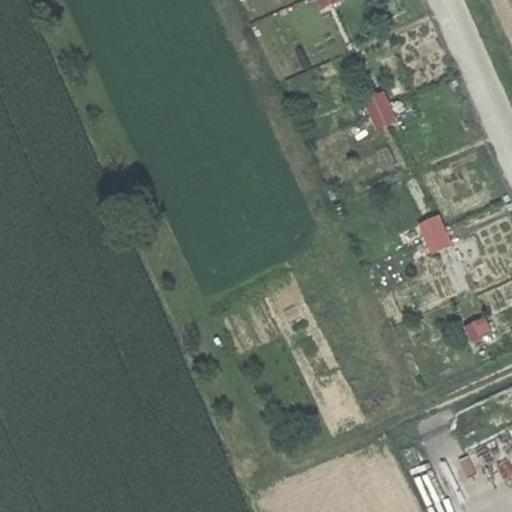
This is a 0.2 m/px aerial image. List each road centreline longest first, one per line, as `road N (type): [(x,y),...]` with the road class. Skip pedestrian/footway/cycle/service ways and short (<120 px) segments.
road 1 (track): [(511,370),(293,474)]
road 2 (residential): [(511,125),(454,0)]
